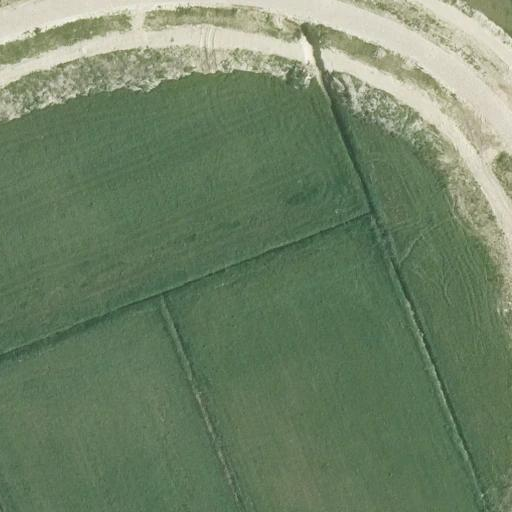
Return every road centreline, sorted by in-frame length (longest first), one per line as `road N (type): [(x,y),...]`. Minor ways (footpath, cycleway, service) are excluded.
road 1 (residential): [(383,300),(408,375),(390,511)]
road 2 (residential): [(498,117),(455,70),(328,11)]
